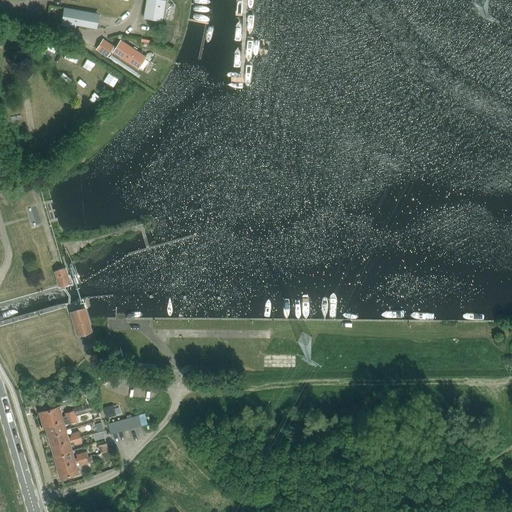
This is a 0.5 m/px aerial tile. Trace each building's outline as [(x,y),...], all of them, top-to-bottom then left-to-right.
[(161,21),(164,1),(159,0),(146,0),(144,18),(161,21)] [(75,24),(95,28),(97,16),(97,15),(65,9),(62,25),(75,27),(75,24)] [(103,39),(97,48),(96,50),(106,57),(113,46),(103,39)] [(143,56),(120,41),(113,52),(136,67),(143,56)] [(83,62),(85,57),(74,53),(72,58),(83,62)] [(105,85),(111,77),(107,73),(100,81),(105,85)] [(78,87),(85,82),(81,76),(73,81),(78,87)] [(35,207),(29,208),(32,224),(38,222),(35,207)] [(53,271),(58,286),(70,282),(66,268),(53,271)] [(92,331),(85,307),(69,312),(76,336),(92,331)] [(61,406),(76,401),(73,394),(59,398),(61,406)] [(88,405),(74,409),(75,415),(89,411),(88,405)] [(66,416),(62,417),(59,406),(50,409),(48,409),(40,412),(43,425),(45,425),(75,416),(73,411),(66,413),(66,416)] [(111,434),(141,425),(147,424),(145,414),(138,415),(108,424),(111,434)] [(48,435),(65,430),(64,425),(68,423),(76,421),(75,416),(45,425),(48,435)] [(51,445),(80,437),(78,432),(71,434),(71,437),(67,438),(65,430),(48,435),(51,445)] [(103,431),(93,434),(95,441),(105,438),(103,431)] [(54,456),(71,451),(69,445),(73,444),(81,442),(80,437),(51,445),(54,456)] [(97,446),(100,455),(109,452),(107,444),(97,446)] [(57,466),(85,458),(84,453),(76,455),(77,458),(73,459),(71,451),(54,456),(57,466)] [(168,462),(174,455),(171,452),(164,459),(168,462)] [(85,458),(57,466),(60,476),(67,474),(67,475),(69,474),(76,472),(74,463),(78,462),(79,465),(87,463),(85,458)] [(187,483),(193,478),(185,467),(178,472),(187,483)]
